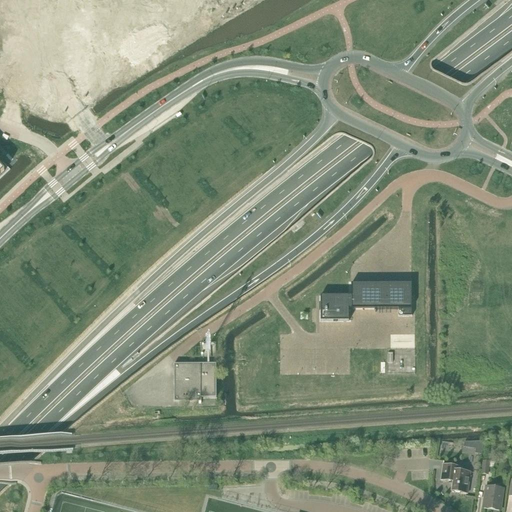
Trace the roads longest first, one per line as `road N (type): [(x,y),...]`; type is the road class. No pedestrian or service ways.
road 1 (trunk): [(17,454),(237,252),(511,39)]
road 2 (trunk): [(511,17),(239,226),(15,429)]
road 3 (trunk): [(17,454),(283,262),(409,149)]
road 4 (trunk): [(332,108),(308,145),(85,343),(15,429)]
road 5 (unclassified): [(440,511),(376,479),(318,467),(42,471)]
road 6 (unclassified): [(511,202),(494,202),(436,175),(403,180),(299,268),(200,336)]
